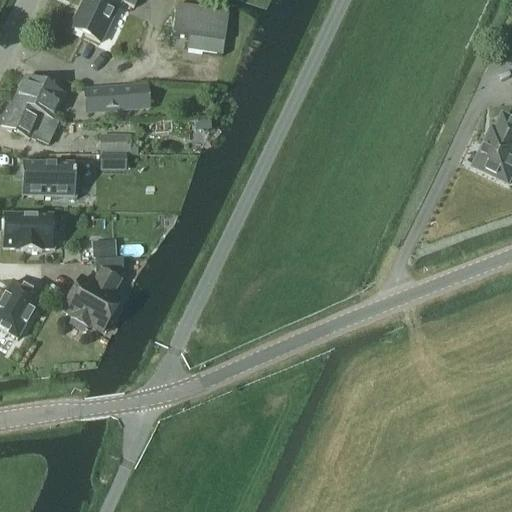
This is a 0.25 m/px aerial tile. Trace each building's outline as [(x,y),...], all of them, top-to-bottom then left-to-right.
[(83,0),(69,30),(101,46),(121,4),(134,10),(138,0),(83,0)] [(173,36),(187,38),(185,52),(220,57),(222,44),(225,44),(229,13),(178,5),(173,36)] [(53,122),(54,121),(65,96),(25,78),(13,103),(53,122)] [(148,86),(84,90),(84,115),(148,111),(148,86)] [(59,124),(54,121),(53,122),(13,103),(1,129),(29,142),(30,138),(48,147),(59,124)] [(508,189),(511,181),(511,121),(503,118),(496,132),(492,130),(472,171),(508,189)] [(195,121),(195,131),(211,131),(210,120),(195,121)] [(128,137),(99,137),(99,156),(100,156),(124,156),(128,156),(128,137)] [(124,156),(100,156),(100,173),(124,173),(124,156)] [(22,165),(21,199),(73,200),(74,166),(22,165)] [(2,251),(55,251),(55,231),(52,231),(52,217),(3,216),(2,251)] [(95,262),(116,261),(115,244),(92,245),(93,262),(95,262)] [(111,297),(122,278),(124,275),(123,261),(116,261),(95,262),(96,283),(93,287),(81,280),(63,311),(72,317),(70,320),(88,330),(90,327),(102,334),(104,332),(106,334),(113,321),(110,320),(120,303),(111,297)] [(0,332),(17,342),(40,301),(12,285),(0,306),(0,332)]
